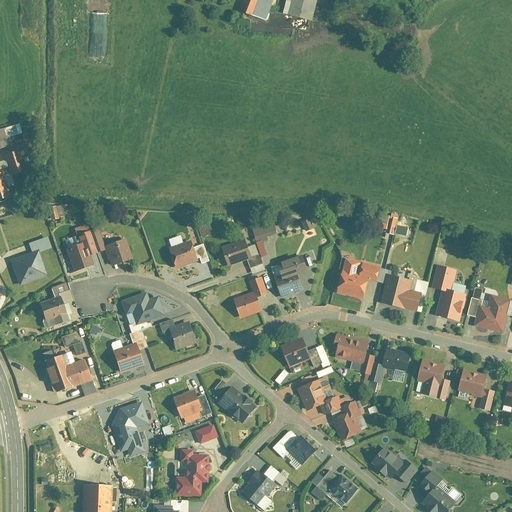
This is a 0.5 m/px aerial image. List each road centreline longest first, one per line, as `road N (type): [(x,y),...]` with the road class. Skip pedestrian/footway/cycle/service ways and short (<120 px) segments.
road 1 (residential): [(228,351),(312,312),(338,312),(511,359)]
road 2 (residential): [(12,421),(76,407),(228,351)]
road 3 (residential): [(86,304),(90,289),(142,279),(182,296),(228,351)]
road 4 (residential): [(287,413),(416,511)]
